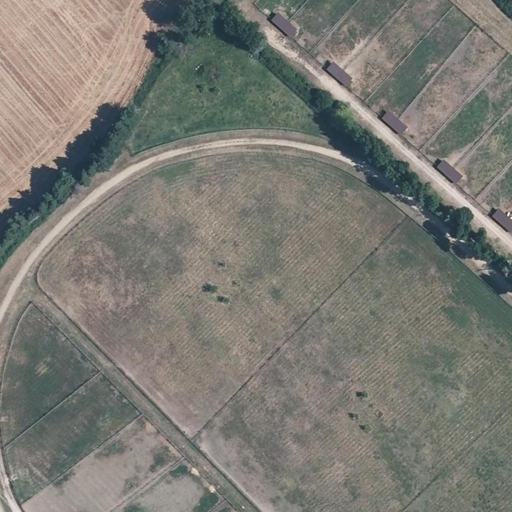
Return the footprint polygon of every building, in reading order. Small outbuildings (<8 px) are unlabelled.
[(297,30),(279,13),(271,21),(290,37),(297,30)] [(353,79),(333,62),(327,70),(347,87),(353,79)] [(408,127),(388,111),(382,119),(401,135),(408,127)] [(463,177),(443,160),(437,167),(456,184),(463,177)] [(511,220),(498,209),(492,217),(511,233),(511,220)]
